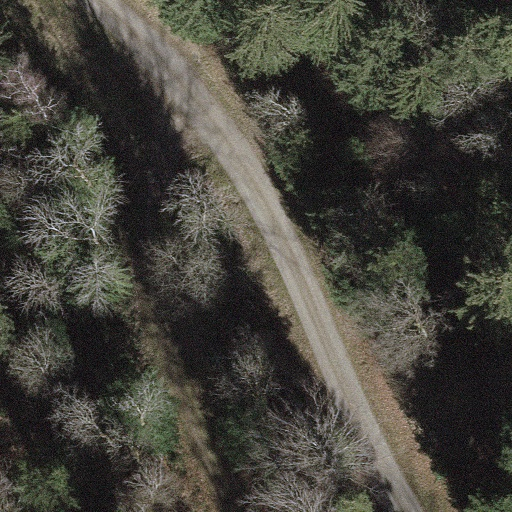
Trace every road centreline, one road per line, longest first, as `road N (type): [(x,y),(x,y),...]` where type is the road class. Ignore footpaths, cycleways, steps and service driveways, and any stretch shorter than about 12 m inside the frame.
road 1 (track): [(401,511),(360,402),(225,135),(99,0)]
road 2 (track): [(244,511),(178,275),(171,77)]
